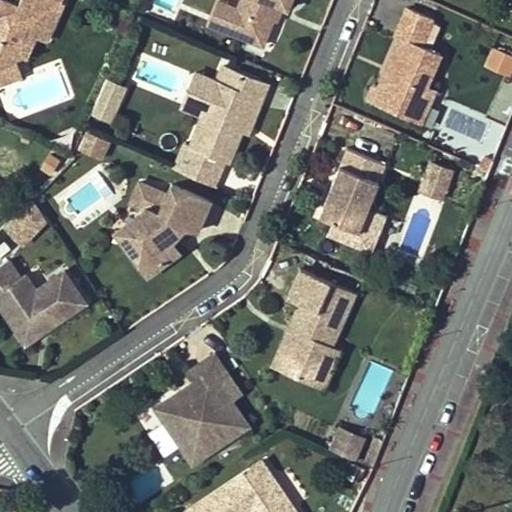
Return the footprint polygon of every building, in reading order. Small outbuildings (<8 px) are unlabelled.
[(0,0),(0,15),(17,9),(19,5),(7,0),(0,0)] [(18,45),(24,30),(37,36),(46,40),(62,3),(60,2),(54,0),(20,0),(19,5),(17,9),(0,15),(0,62),(21,55),(18,45)] [(287,8),(290,0),(240,0),(229,31),(262,44),(273,17),(279,4),(283,6),(287,8)] [(277,19),(283,6),(279,4),(273,17),(277,19)] [(432,20),(433,17),(408,7),(396,33),(421,44),(432,20)] [(117,28),(122,16),(109,11),(104,22),(117,28)] [(430,43),(439,23),(432,20),(423,40),(430,43)] [(27,57),(37,36),(24,30),(18,45),(21,55),(27,57)] [(427,84),(441,53),(421,44),(396,33),(396,34),(401,36),(388,65),(392,68),(389,74),(385,72),(379,86),(374,83),(367,99),(412,119),(427,84)] [(509,73),(511,66),(511,54),(493,47),(487,64),(509,73)] [(227,85),(233,69),(223,65),(217,81),(227,85)] [(229,160),(241,129),(254,97),(261,99),(267,83),(233,69),(227,85),(217,81),(191,145),(229,160)] [(117,104),(125,86),(107,78),(99,96),(117,104)] [(421,123),(436,88),(427,84),(412,119),(421,123)] [(111,118),(117,104),(99,96),(93,110),(111,118)] [(248,132),(261,99),(254,97),(241,129),(248,132)] [(85,126),(76,148),(102,159),(111,137),(85,126)] [(387,214),(368,206),(386,163),(347,147),(320,214),(333,220),(328,233),(372,252),(387,214)] [(50,172),(59,160),(50,154),(42,167),(50,172)] [(451,168),(432,162),(431,165),(450,172),(451,168)] [(447,179),(450,172),(431,165),(431,166),(440,170),(438,176),(447,179)] [(441,196),(447,179),(438,176),(440,170),(431,166),(423,189),(441,196)] [(196,230),(210,200),(172,184),(167,193),(140,182),(131,202),(144,207),(143,210),(133,232),(129,235),(129,241),(141,257),(139,263),(148,274),(178,251),(173,244),(169,239),(177,222),(187,227),(196,230)] [(32,197),(5,221),(22,240),(49,216),(32,197)] [(133,232),(143,210),(116,230),(139,263),(141,257),(129,241),(129,235),(133,232)] [(173,244),(187,227),(177,222),(169,239),(173,244)] [(41,331),(86,302),(64,270),(36,289),(25,273),(20,276),(8,258),(0,264),(0,304),(15,326),(22,322),(37,325),(41,331)] [(332,344),(355,291),(301,267),(288,297),(300,302),(291,322),(297,324),(292,334),(287,332),(279,351),(293,357),(286,371),(308,381),(315,364),(325,360),(332,344)] [(26,342),(41,331),(37,325),(22,322),(15,326),(26,342)] [(292,334),(297,324),(291,322),(287,332),(292,334)] [(324,388),(341,348),(332,344),(325,360),(315,364),(308,381),(324,388)] [(286,371),(293,357),(279,351),(272,365),(286,371)] [(249,425),(219,380),(229,373),(215,352),(188,370),(194,380),(198,385),(188,392),(180,390),(177,404),(161,415),(193,462),(249,425)] [(369,361),(359,394),(379,400),(390,368),(369,361)] [(188,392),(198,385),(194,380),(180,390),(188,392)] [(161,415),(177,404),(180,390),(155,406),(161,415)] [(359,447),(363,438),(341,428),(336,437),(359,447)] [(354,457),(359,447),(336,437),(332,448),(354,457)] [(373,466),(378,455),(368,451),(363,462),(373,466)] [(297,511),(261,459),(186,510),(186,511),(251,511),(255,509),(256,511),(297,511)] [(360,481),(366,467),(352,461),(346,475),(360,481)]
